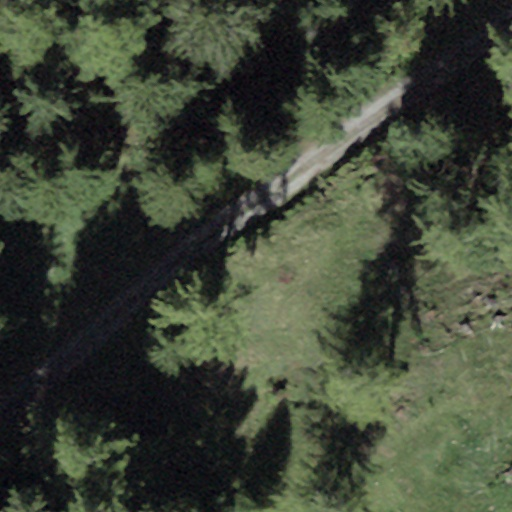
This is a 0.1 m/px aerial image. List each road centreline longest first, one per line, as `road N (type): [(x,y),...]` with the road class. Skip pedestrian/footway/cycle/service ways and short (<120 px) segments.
road 1 (track): [(0,391),(511,0)]
road 2 (track): [(327,0),(111,192),(0,339)]
